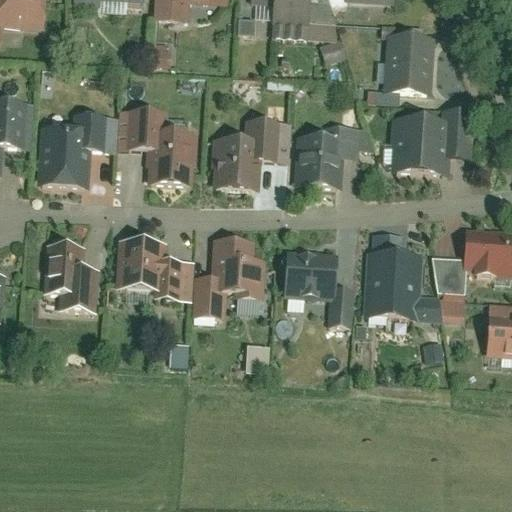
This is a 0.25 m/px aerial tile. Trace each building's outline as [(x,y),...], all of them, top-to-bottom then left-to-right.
[(0,0),(0,38),(34,39),(34,0),(0,0)] [(59,0),(60,10),(133,10),(133,0),(59,0)] [(154,0),(155,11),(211,11),(210,0),(154,0)] [(238,0),(239,11),(259,10),(260,30),(296,28),(294,0),(238,0)] [(328,0),(328,12),(382,12),(381,0),(328,0)] [(379,46),(377,98),(416,99),(418,47),(379,46)] [(111,119),(110,162),(141,163),(142,120),(111,119)] [(434,120),(434,172),(462,173),(463,121),(434,120)] [(64,167),(83,166),(82,126),(62,126),(64,167)] [(382,132),(383,185),(422,184),(421,131),(382,132)] [(233,178),(258,178),(257,133),(232,134),(233,178)] [(263,134),(265,175),(285,174),(283,133),(263,134)] [(327,140),(327,166),(364,166),(364,140),(327,140)] [(29,141),(29,196),(59,195),(59,141),(29,141)] [(147,197),(181,197),(181,146),(147,146),(147,197)] [(202,153),(203,202),(228,202),(227,152),(202,153)] [(286,153),(287,204),(319,204),(318,152),(286,153)] [(431,305),(434,305),(434,331),(456,331),(456,281),(501,281),(501,239),(455,239),(455,266),(431,266),(431,305)] [(247,248),(203,249),(205,286),(189,287),(191,330),(215,329),(214,297),(249,296),(247,248)] [(186,270),(147,270),(147,249),(110,249),(110,303),(146,302),(146,317),(186,316),(186,270)] [(34,305),(57,305),(57,325),(91,325),(91,278),(76,278),(76,254),(34,254),(34,305)] [(362,295),(361,325),(402,325),(403,265),(362,265),(362,295)] [(271,268),(270,309),(323,311),(325,269),(271,268)] [(409,301),(409,331),(429,331),(428,301),(409,301)] [(478,354),(478,375),(511,375),(511,322),(479,321),(478,354)] [(255,352),(255,377),(275,378),(276,353),(255,352)]
